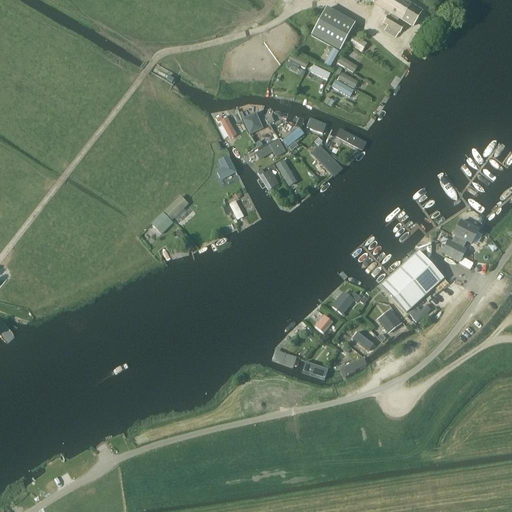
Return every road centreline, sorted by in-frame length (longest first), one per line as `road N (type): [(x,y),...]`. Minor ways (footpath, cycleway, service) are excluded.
road 1 (unclassified): [(109,462),(387,384),(443,344),(511,249)]
road 2 (unclassified): [(303,3),(260,33),(157,57),(0,259)]
road 3 (track): [(387,384),(411,395),(488,341),(511,337)]
